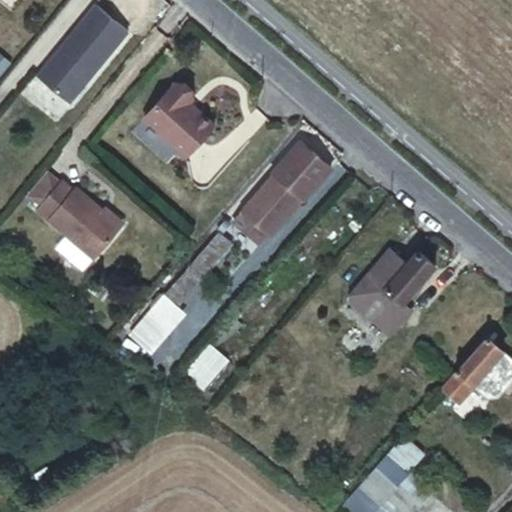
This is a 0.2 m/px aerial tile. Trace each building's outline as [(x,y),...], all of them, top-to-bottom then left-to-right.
[(85,0),(31,67),(64,94),(122,22),(94,0),(85,0)] [(172,80),(143,115),(187,152),(213,120),(187,98),(190,95),(172,80)] [(273,173),(233,218),(260,242),(269,233),(300,197),(302,199),(329,168),(299,140),(271,172),(273,173)] [(28,201),(41,211),(62,183),(51,174),(28,201)] [(50,223),(97,261),(124,229),(76,190),(74,193),(62,183),(41,211),(52,220),(50,223)] [(222,244),(216,238),(175,275),(186,288),(219,259),(213,252),(222,244)] [(370,312),(365,317),(388,336),(401,320),(392,313),(401,301),(403,302),(435,265),(417,249),(406,262),(390,249),(351,296),(370,312)] [(162,291),(125,333),(147,353),(185,312),(162,291)] [(347,301),(365,317),(370,312),(351,296),(347,301)] [(411,309),(403,302),(401,301),(392,313),(401,320),(411,309)] [(511,358),(486,336),(447,380),(464,394),(473,384),(488,397),(498,396),(511,379),(511,358)] [(183,373),(203,388),(227,356),(207,341),(183,373)] [(403,511),(421,491),(402,475),(423,451),(401,432),(340,503),(349,511),(403,511)]
